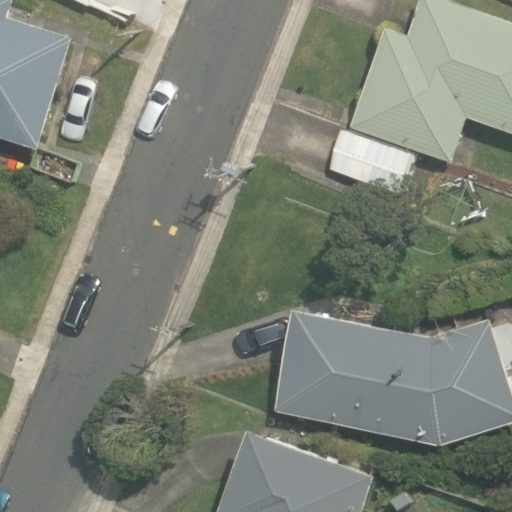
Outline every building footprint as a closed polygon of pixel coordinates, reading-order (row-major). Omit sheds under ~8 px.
[(0,0),(0,130),(43,145),(77,31),(12,12),(15,0),(0,0)] [(511,12),(477,0),(422,0),(412,29),(391,21),(356,122),(457,157),(473,112),(511,126),(511,12)] [(418,148),(348,123),(333,165),(404,190),(418,148)] [(438,328),(302,297),(281,403),(444,440),(511,418),(511,364),(494,311),(438,328)] [(363,511),(380,467),(255,418),(221,511),(224,511),(363,511)]
